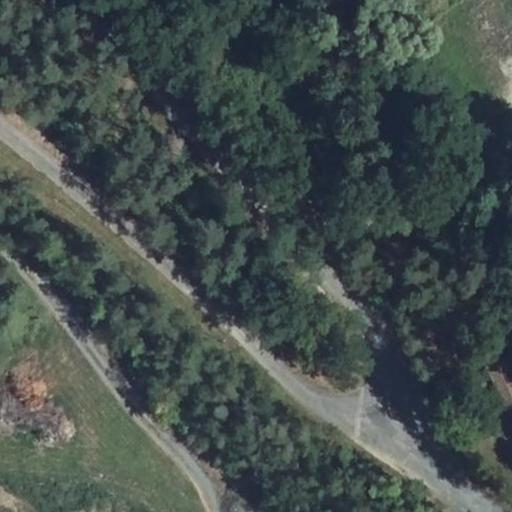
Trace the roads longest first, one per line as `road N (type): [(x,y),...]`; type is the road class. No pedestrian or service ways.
road 1 (residential): [(0,139),(118,217),(311,391),(401,412)]
road 2 (unclassified): [(82,0),(312,259)]
road 3 (unclassified): [(511,144),(436,225),(312,259)]
road 4 (residential): [(312,259),(373,328),(401,412)]
road 5 (residential): [(401,412),(435,471),(491,511)]
